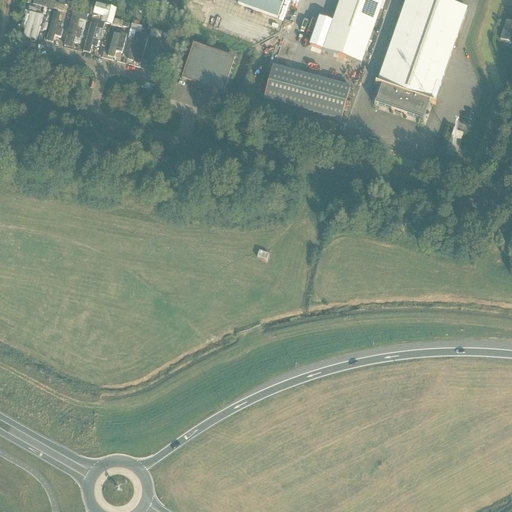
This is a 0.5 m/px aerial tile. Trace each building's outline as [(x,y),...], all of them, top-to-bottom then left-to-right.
[(46,0),(46,1),(45,7),(53,9),(54,4),(55,0),(46,0)] [(284,0),(238,0),(237,4),(277,18),(284,0)] [(318,18),(309,46),(360,64),(382,0),(339,0),(332,23),(318,18)] [(467,9),(439,0),(405,0),(377,84),(375,83),(375,84),(381,86),(429,103),(435,105),(435,104),(434,104),(467,9)] [(65,6),(54,4),(53,9),(64,12),(65,6)] [(96,4),(93,15),(102,17),(101,23),(112,26),(112,25),(113,19),(116,10),(96,4)] [(30,5),(28,12),(39,15),(40,7),(30,5)] [(84,12),(74,9),(72,15),(83,17),(84,12)] [(24,15),(22,23),(26,25),(22,37),(36,41),(43,17),(29,13),(25,12),(24,15)] [(45,41),(52,43),(54,36),(60,37),(62,29),(60,29),(62,24),(58,23),(60,13),(53,12),(45,41)] [(72,42),(79,44),(86,21),(72,16),(63,46),(71,48),(72,42)] [(113,19),(112,25),(122,28),(122,27),(123,23),(123,22),(113,19)] [(511,43),(511,22),(507,21),(500,40),(511,43)] [(82,51),(89,53),(91,46),(97,48),(98,42),(99,42),(103,26),(90,22),(82,51)] [(143,27),(132,24),(130,30),(141,33),(143,27)] [(162,32),(151,29),(150,35),(160,38),(162,32)] [(107,56),(114,58),(116,51),(121,53),(126,34),(120,32),(120,34),(113,33),(107,56)] [(148,35),(141,33),(139,40),(132,38),(127,59),(133,61),(133,62),(140,64),(148,35)] [(160,42),(153,41),(146,66),(153,68),(160,42)] [(202,88),(214,52),(193,45),(181,80),(193,84),(193,85),(202,88)] [(234,59),(214,52),(202,88),(210,91),(210,90),(223,94),(234,59)] [(350,88),(272,67),(263,100),(341,121),(350,88)] [(429,103),(381,86),(375,103),(374,105),(396,113),(396,114),(400,115),(401,115),(423,122),(423,120),(429,103)] [(451,137),(461,140),(463,135),(453,131),(451,137)] [(268,255),(259,252),(257,258),(266,261),(268,255)] [(253,356),(250,364),(261,367),(263,359),(253,356)]
